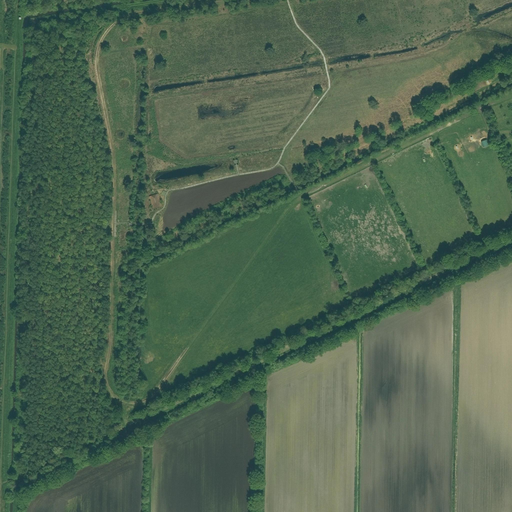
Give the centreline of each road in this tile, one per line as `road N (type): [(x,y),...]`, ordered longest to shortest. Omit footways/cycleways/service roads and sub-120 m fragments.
road 1 (track): [(511,236),(131,423)]
road 2 (track): [(12,0),(0,418)]
road 3 (track): [(131,423),(0,484)]
